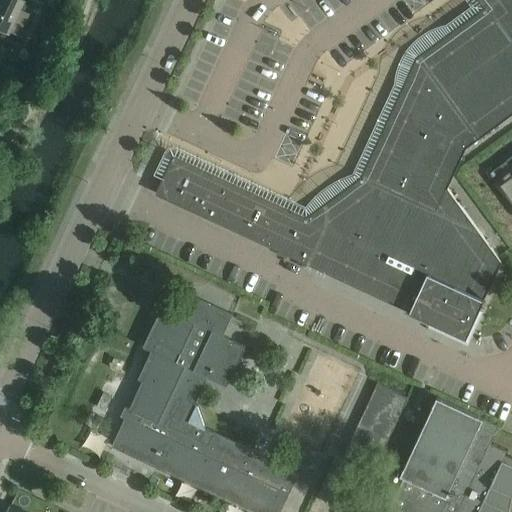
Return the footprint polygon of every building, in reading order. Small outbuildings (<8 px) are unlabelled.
[(0,0),(0,28),(6,31),(20,0),(0,0)] [(307,217),(192,164),(174,156),(165,175),(156,194),(412,312),(467,338),(483,303),(482,303),(502,262),(501,261),(448,188),(466,148),(511,114),(511,0),(479,0),(485,8),(417,57),(362,177),(307,217)] [(511,158),(506,163),(511,170),(511,176),(501,185),(511,199),(511,158)] [(162,305),(147,337),(143,345),(152,349),(138,377),(142,379),(130,406),(126,404),(121,414),(125,416),(112,444),(256,511),(279,511),(299,470),(298,470),(295,476),(277,468),(280,461),(214,430),(215,429),(214,429),(213,430),(205,426),(205,425),(204,424),(197,405),(198,405),(198,404),(191,400),(194,392),(198,394),(207,375),(227,385),(246,345),(223,334),(233,313),(194,295),(185,316),(162,305)] [(376,467),(408,397),(377,382),(344,452),(376,467)] [(105,411),(112,396),(103,392),(96,407),(105,411)] [(387,504),(385,507),(391,511),(457,511),(490,442),(498,426),(483,419),(483,418),(437,397),(400,475),(403,477),(390,505),(387,504)] [(505,511),(505,510),(508,511),(509,511),(511,497),(511,457),(506,455),(508,450),(490,442),(457,511),(505,511)]
